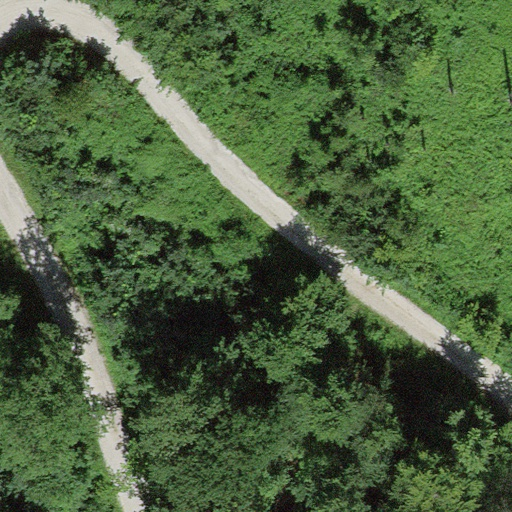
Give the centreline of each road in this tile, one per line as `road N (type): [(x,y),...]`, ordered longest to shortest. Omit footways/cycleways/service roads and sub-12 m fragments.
road 1 (track): [(511,397),(448,338),(220,181),(154,115),(108,36),(56,8),(22,12),(0,27)]
road 2 (track): [(0,193),(131,511)]
